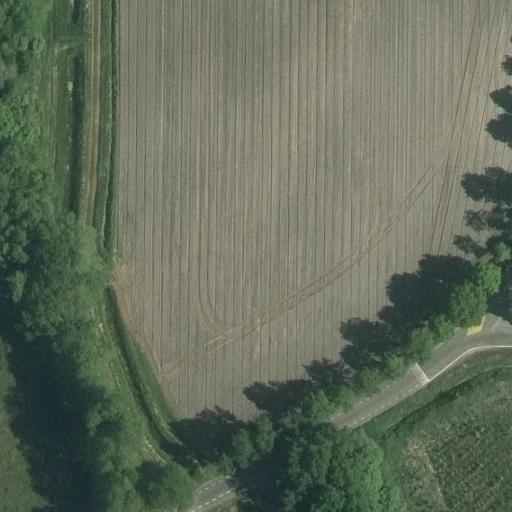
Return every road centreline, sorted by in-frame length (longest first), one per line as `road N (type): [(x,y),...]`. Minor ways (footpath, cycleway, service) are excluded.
road 1 (track): [(95,0),(89,319),(112,403),(185,510)]
road 2 (tertiary): [(483,320),(406,385),(182,511)]
